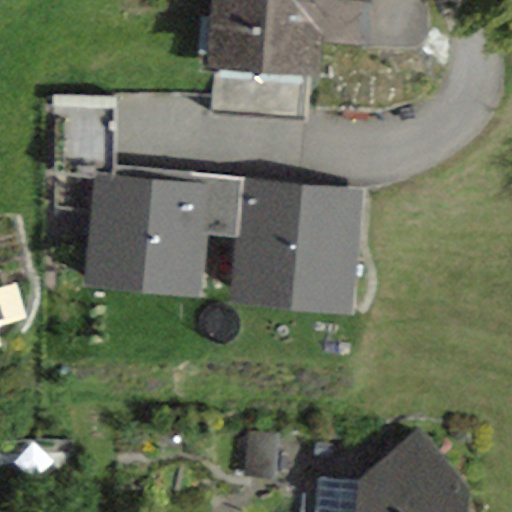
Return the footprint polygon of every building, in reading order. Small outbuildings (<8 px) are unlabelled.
[(227,0),(225,63),(331,67),(332,38),(380,40),(381,0),(227,0)] [(120,172),(120,167),(122,107),(59,105),(58,171),(104,172),(120,172)] [(120,172),(104,172),(104,284),(222,293),(221,231),(235,232),(234,177),(120,167),(120,172)] [(371,189),(234,177),(235,232),(250,232),(250,300),(373,307),(371,189)] [(0,270),(0,321),(16,316),(0,270)] [(485,511),(487,487),(427,426),(374,479),(327,475),(323,511),(485,511)] [(249,429),(248,477),(282,478),(283,430),(249,429)]
